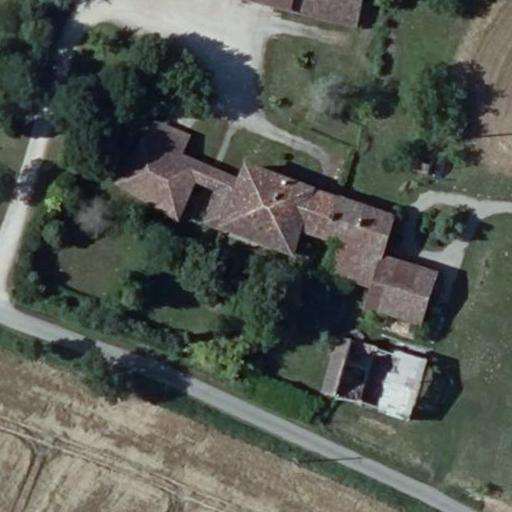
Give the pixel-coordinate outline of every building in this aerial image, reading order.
[(278,0),(360,19),(363,0),(278,0)] [(161,117),(149,136),(184,156),(159,199),(179,211),(199,178),(227,191),(212,221),(226,227),(247,184),(234,178),(206,166),(216,148),(179,127),(161,117)] [(149,136),(124,178),(159,199),(184,156),(149,136)] [(336,231),(343,200),(255,168),(247,184),(226,227),(299,256),(307,235),(311,227),(336,231)] [(399,220),(343,200),(336,231),(311,227),(307,235),(334,243),(341,247),(333,270),(377,285),(371,302),(425,320),(440,276),(390,256),(399,220)] [(333,391),(369,402),(384,349),(350,339),(333,391)] [(384,349),(369,402),(412,414),(428,364),(384,349)]
